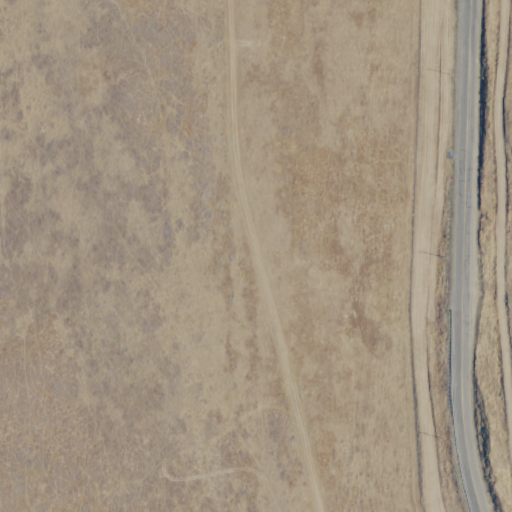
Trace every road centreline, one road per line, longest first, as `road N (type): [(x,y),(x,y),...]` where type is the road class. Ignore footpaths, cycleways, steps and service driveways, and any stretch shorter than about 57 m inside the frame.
road 1 (track): [(319,511),(226,111),(229,0)]
road 2 (residential): [(468,0),(467,368),(492,511)]
